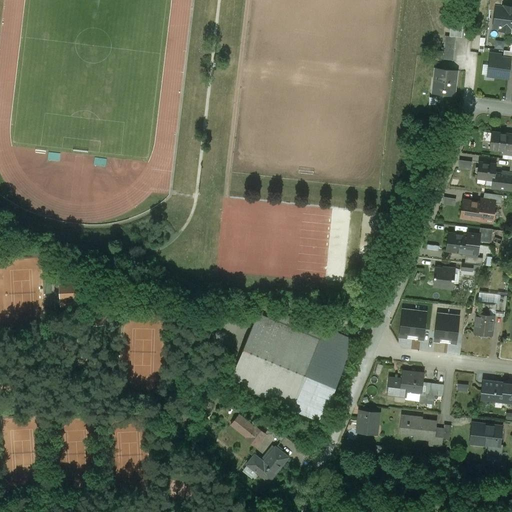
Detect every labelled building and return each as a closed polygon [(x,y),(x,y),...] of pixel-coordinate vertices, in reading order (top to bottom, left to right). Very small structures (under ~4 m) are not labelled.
[(501,0),(489,0),(489,10),(495,11),(496,7),(501,8),(501,0)] [(501,8),(496,7),(495,11),(493,27),(500,28),(500,31),(501,32),(508,33),(510,32),(511,33),(511,7),(505,6),(504,8),(501,8)] [(463,26),(450,25),(449,37),(455,37),(461,38),(463,26)] [(455,43),(444,42),(442,60),(453,61),(455,43)] [(511,51),(504,51),(503,59),(510,59),(509,63),(511,63),(511,51)] [(500,55),(490,53),(488,75),(508,78),(509,63),(510,59),(503,59),(500,58),(500,55)] [(456,71),(436,69),(434,80),(432,80),(431,90),(442,92),(442,95),(453,96),(456,71)] [(511,149),(511,134),(491,133),(490,149),(503,151),(511,152),(511,149)] [(51,152),(50,159),(62,160),(63,152),(51,152)] [(96,157),(95,164),(107,165),(108,158),(96,157)] [(496,165),(479,163),(477,178),(486,179),(494,180),(495,173),(496,165)] [(509,173),(502,172),(502,174),(495,173),(494,180),(493,187),(492,186),(492,188),(511,190),(511,173),(509,173)] [(502,195),(484,193),(483,199),(495,201),(495,203),(501,204),(502,195)] [(483,199),(481,199),(480,203),(481,203),(479,220),(490,222),(490,216),(493,214),(495,203),(495,201),(483,199)] [(480,203),(463,200),(460,218),(479,220),(481,203),(480,203)] [(493,230),(480,228),(479,235),(484,236),(484,242),(491,243),(493,230)] [(467,236),(449,234),(446,251),(476,254),(479,235),(468,234),(467,236)] [(482,258),(465,256),(464,263),(473,264),(482,265),(482,258)] [(464,263),(462,263),(461,270),(472,272),(473,264),(464,263)] [(442,267),(442,269),(435,268),(433,286),(453,288),(455,269),(442,267)] [(79,277),(60,278),(61,305),(81,304),(79,277)] [(506,296),(499,295),(498,311),(504,312),(506,296)] [(496,304),(478,302),(477,314),(494,316),(494,311),(495,311),(496,304)] [(105,303),(89,304),(90,324),(106,323),(105,303)] [(401,336),(412,338),(415,311),(404,310),(401,336)] [(316,328),(274,311),(270,319),(312,337),(316,328)] [(426,313),(415,311),(412,338),(423,339),(426,313)] [(270,319),(257,314),(228,383),(292,410),(321,340),(312,337),(270,319)] [(494,316),(477,314),(474,333),(491,335),(494,316)] [(448,316),(438,315),(435,340),(445,341),(448,316)] [(448,316),(445,341),(455,343),(458,317),(448,316)] [(353,340),(317,326),(316,328),(312,337),(321,340),(348,351),(353,340)] [(321,340),(292,410),(321,422),(350,352),(348,351),(321,340)] [(402,379),(389,378),(387,394),(406,396),(406,392),(420,394),(422,382),(423,374),(403,371),(402,379)] [(493,382),(483,381),(481,398),(494,400),(494,394),(492,394),(493,382)] [(443,385),(422,382),(420,394),(434,395),(442,396),(443,385)] [(511,384),(493,382),(492,394),(494,394),(494,400),(511,401),(511,384)] [(420,394),(420,395),(419,396),(419,403),(433,404),(434,395),(420,394)] [(378,413),(360,410),(358,429),(376,431),(378,413)] [(266,434),(256,426),(254,428),(238,415),(231,424),(247,437),(246,439),(255,447),(266,434)] [(416,417),(401,415),(399,432),(413,434),(413,437),(435,439),(435,429),(435,428),(436,421),(416,419),(416,417)] [(247,437),(231,424),(227,430),(253,450),(255,447),(246,439),(247,437)] [(502,427),(472,424),(471,434),(470,442),(488,444),(500,445),(500,444),(502,427)] [(286,435),(276,428),(272,434),(281,441),(286,435)] [(443,429),(435,428),(435,429),(435,439),(434,445),(441,446),(443,429)] [(500,445),(488,444),(486,460),(501,461),(503,444),(500,444),(500,445)] [(275,447),(263,462),(254,455),(247,464),(269,481),(287,457),(275,447)]
